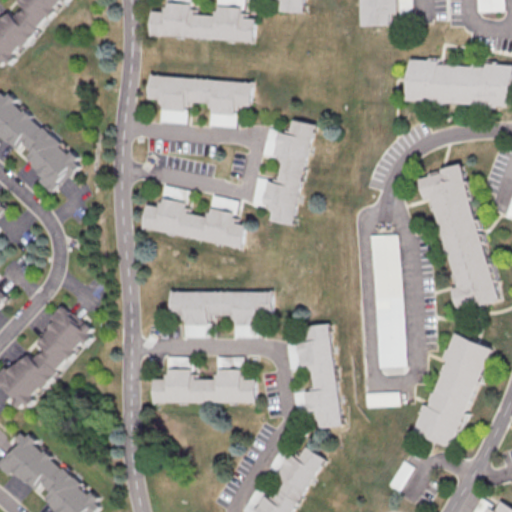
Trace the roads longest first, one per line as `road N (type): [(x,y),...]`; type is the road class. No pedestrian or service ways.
road 1 (residential): [(142,511),(120,169),(131,0)]
road 2 (residential): [(0,174),(50,221),(63,265),(0,345)]
road 3 (residential): [(511,129),(463,131),(422,144),(405,160),(388,205)]
road 4 (residential): [(511,386),(446,511)]
